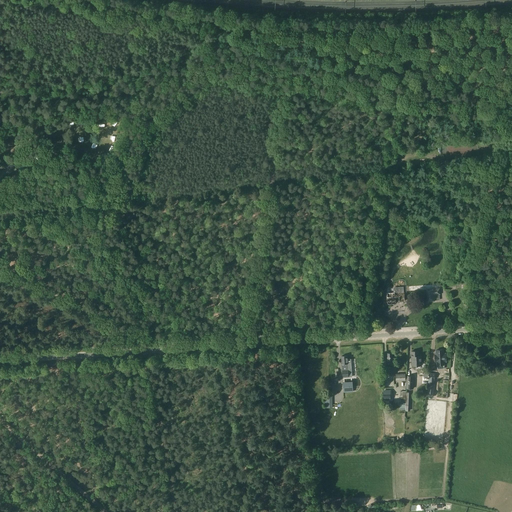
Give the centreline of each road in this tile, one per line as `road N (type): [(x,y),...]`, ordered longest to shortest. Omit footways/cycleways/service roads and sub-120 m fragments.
road 1 (track): [(117,333),(153,320),(158,305),(113,243),(106,198),(136,159),(142,109),(205,68),(511,120)]
road 2 (tertiary): [(0,360),(511,326)]
road 3 (track): [(73,0),(287,28),(511,21)]
road 4 (track): [(511,27),(387,35),(228,30)]
road 5 (track): [(290,81),(246,344)]
road 6 (track): [(508,120),(483,298),(511,298)]
road 7 (track): [(195,47),(93,85),(0,91)]
road 8 (track): [(367,331),(398,159)]
road 9 (track): [(218,346),(245,511)]
road 10 (track): [(0,271),(81,308),(132,352)]
road 11 (track): [(106,511),(0,419)]
road 12 (track): [(267,214),(388,217)]
